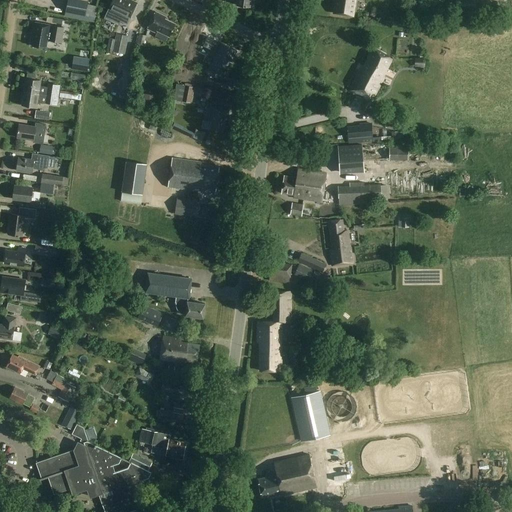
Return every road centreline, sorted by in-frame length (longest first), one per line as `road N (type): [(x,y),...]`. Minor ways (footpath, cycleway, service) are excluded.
road 1 (unclassified): [(214,511),(276,49)]
road 2 (unclassified): [(511,496),(373,501),(311,511)]
road 3 (unknown): [(466,497),(466,460),(454,448),(346,461)]
